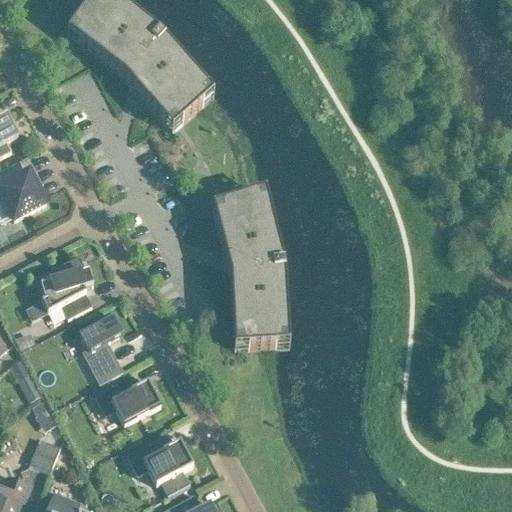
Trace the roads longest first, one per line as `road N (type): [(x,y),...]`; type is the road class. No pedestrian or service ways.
road 1 (residential): [(256,511),(101,223)]
road 2 (residential): [(101,223),(0,31)]
